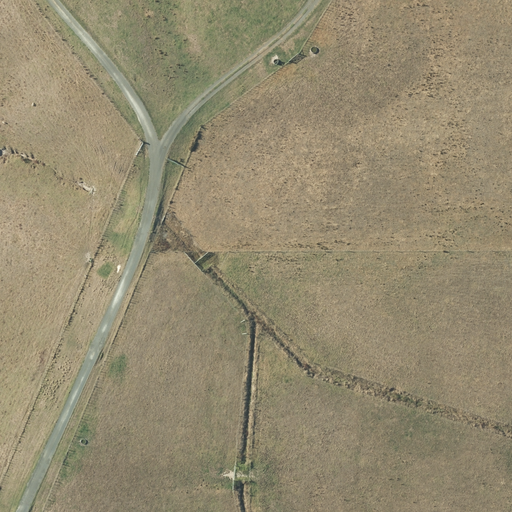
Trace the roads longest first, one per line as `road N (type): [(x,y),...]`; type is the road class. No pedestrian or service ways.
road 1 (track): [(29,511),(161,198),(154,125),(46,0)]
road 2 (track): [(308,26),(157,153)]
